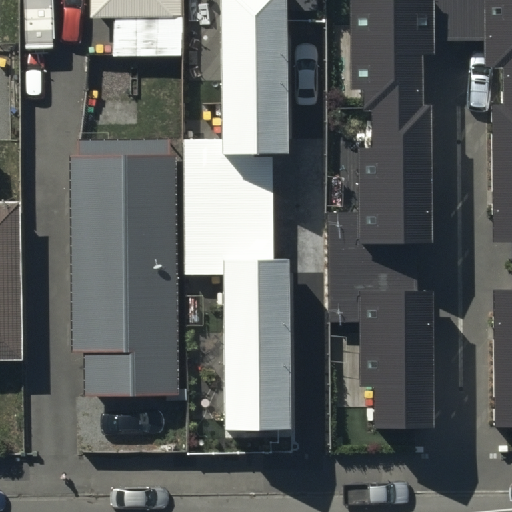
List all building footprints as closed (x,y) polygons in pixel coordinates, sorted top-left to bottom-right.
[(121,51),(176,51),(175,0),(93,0),(94,20),(121,21),(121,51)] [(287,0),(217,0),(218,136),(218,153),(275,153),(288,153),(287,0)] [(363,107),(374,107),(424,107),(424,54),(435,54),(435,43),(435,0),(350,0),(350,89),(363,89),(363,107)] [(435,0),(435,43),(485,43),(484,0),(435,0)] [(503,68),(503,107),(511,106),(511,0),(484,0),(485,43),(485,68),(503,68)] [(511,106),(503,107),(493,107),(493,243),(511,242),(511,106)] [(327,211),(327,267),(432,267),(433,107),(424,107),(374,107),(373,134),(341,134),(341,211),(327,211)] [(218,136),(184,136),(184,275),(226,275),(226,260),(275,260),(275,153),(218,153),(218,136)] [(178,397),(177,142),(70,142),(70,350),(84,350),(84,397),(178,397)] [(0,372),(20,373),(18,220),(0,220),(0,372)] [(226,275),(227,434),(292,434),(292,260),(275,260),(226,260),(226,275)] [(432,430),(432,267),(327,267),(327,321),(359,321),(359,387),(375,387),(375,430),(432,430)] [(511,289),(493,289),(493,427),(511,426),(511,289)]
